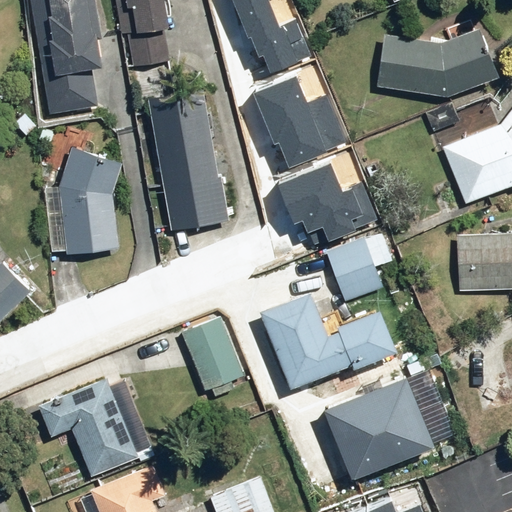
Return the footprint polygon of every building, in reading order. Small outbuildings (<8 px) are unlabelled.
[(27,0),(48,115),(96,106),(85,43),(96,41),(88,0),(27,0)] [(121,0),(131,66),(166,61),(156,0),(121,0)] [(232,0),(247,37),(251,36),(260,56),(264,55),(270,71),(311,55),(296,19),(278,26),(267,0),(232,0)] [(469,30),(435,44),(379,35),(371,86),(440,98),(489,78),(469,30)] [(296,76),(253,93),(272,143),(280,140),(290,166),(326,152),(326,150),(346,142),(328,95),(307,103),(296,76)] [(141,100),(167,229),(224,217),(197,88),(141,100)] [(462,203),(511,184),(511,103),(498,125),(441,146),(462,203)] [(112,249),(106,194),(116,164),(66,148),(54,186),(62,255),(112,249)] [(332,164),(280,184),(295,223),(304,219),(315,247),(377,223),(362,185),(343,192),(332,164)] [(511,236),(458,237),(459,288),(511,287),(511,236)] [(363,237),(327,251),(343,291),(347,300),(382,286),(363,237)] [(0,318),(26,293),(0,267),(0,318)] [(253,314),(283,391),(387,351),(372,311),(317,332),(302,295),(253,314)] [(241,373),(215,316),(176,334),(202,391),(241,373)] [(406,378),(323,412),(352,481),(435,447),(406,378)] [(88,478),(133,459),(99,379),(35,407),(48,437),(67,429),(88,478)] [(151,511),(147,501),(158,497),(147,466),(85,490),(93,511),(151,511)] [(269,511),(255,477),(208,497),(214,511),(269,511)] [(394,488),(367,499),(372,511),(435,511),(434,511),(430,511),(421,490),(399,499),(394,488)] [(372,511),(367,499),(344,509),(345,511),(372,511)]
